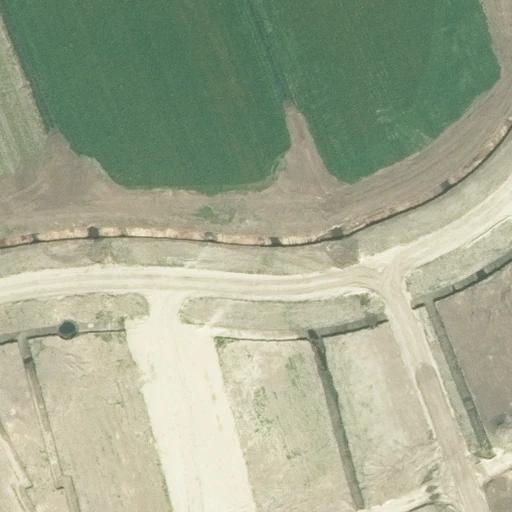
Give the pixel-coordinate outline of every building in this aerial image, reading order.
[(499,297),(493,299),(502,322),(511,318),(511,278),(495,285),(499,297)] [(129,341),(121,343),(124,355),(132,353),(129,341)] [(504,341),(494,345),(497,354),(507,350),(504,341)] [(79,342),(33,354),(39,377),(85,365),(79,342)] [(307,344),(262,356),(268,379),(313,367),(307,344)] [(508,352),(498,356),(502,365),(511,361),(508,352)] [(135,363),(127,365),(130,377),(138,375),(135,363)] [(85,365),(39,377),(45,399),(90,388),(85,365)] [(313,367),(268,379),(268,380),(276,377),(281,398),(273,400),(273,401),(319,389),(313,367)] [(138,375),(130,377),(133,389),(141,387),(138,375)] [(229,376),(221,378),(224,390),(232,388),(229,376)] [(90,388),(45,399),(51,421),(96,410),(90,388)] [(232,388),(224,390),(227,402),(235,400),(232,388)] [(319,389),(273,401),(279,423),(325,411),(319,389)] [(146,408),(138,410),(141,421),(149,419),(146,408)] [(96,410),(51,421),(56,443),(102,432),(96,410)] [(325,411),(279,423),(285,445),(330,433),(325,411)] [(149,419),(141,421),(144,433),(152,431),(149,419)] [(240,420),(232,422),(235,434),(243,432),(240,420)] [(102,432),(56,443),(62,466),(108,455),(102,432)] [(243,432),(235,434),(238,446),(246,444),(243,432)] [(330,433),(285,445),(285,446),(293,444),(299,465),(336,455),(330,433)] [(0,452),(0,477),(10,472),(0,452)] [(304,486),(296,488),(296,489),(342,478),(336,455),(299,465),(304,486)] [(252,465),(244,467),(247,478),(255,476),(252,465)] [(255,476),(247,478),(250,490),(258,488),(255,476)] [(342,478),(296,489),(302,511),(347,500),(342,478)] [(166,483),(158,485),(161,497),(169,494),(166,483)] [(115,484),(77,494),(82,511),(101,511),(121,507),(115,484)] [(169,494),(161,497),(164,508),(172,506),(169,494)] [(260,498),(253,500),(255,511),(256,511),(263,510),(260,498)]
